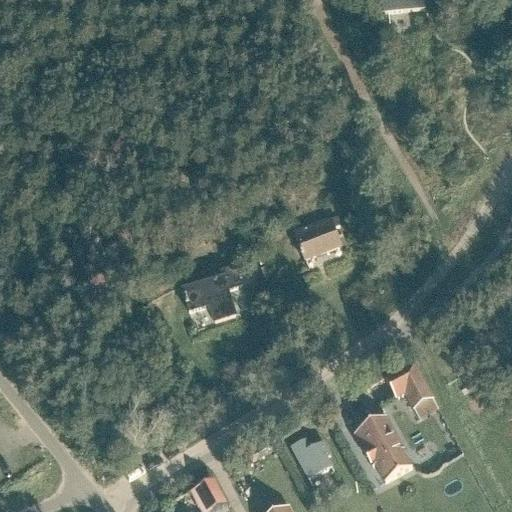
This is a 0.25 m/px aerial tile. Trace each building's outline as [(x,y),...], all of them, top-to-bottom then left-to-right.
[(421,0),(383,0),(385,18),(423,14),(421,0)] [(293,237),(305,267),(342,253),(330,222),(293,237)] [(237,322),(230,296),(243,292),(237,271),(221,275),(223,281),(181,293),(189,319),(209,313),(214,329),(237,322)] [(387,384),(398,403),(407,398),(416,414),(435,404),(415,369),(387,384)] [(327,424),(323,417),(313,422),(316,429),(327,424)] [(386,419),(355,437),(373,470),(376,468),(386,486),(412,471),(402,454),(405,452),(386,419)] [(320,449),(319,447),(310,452),(305,443),(291,450),(307,482),(331,470),(325,460),(330,458),(324,447),(320,449)] [(196,494),(206,511),(221,511),(228,509),(214,484),(196,494)]
